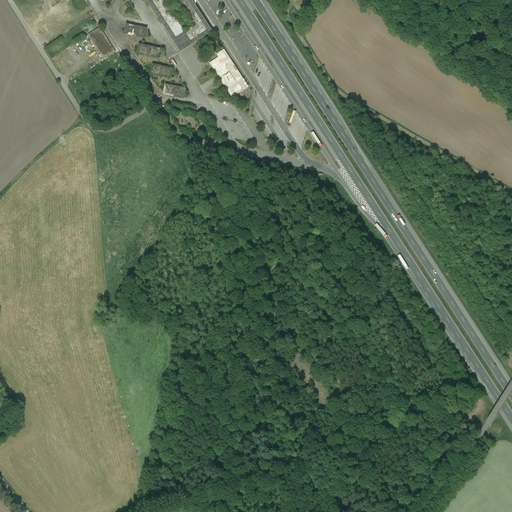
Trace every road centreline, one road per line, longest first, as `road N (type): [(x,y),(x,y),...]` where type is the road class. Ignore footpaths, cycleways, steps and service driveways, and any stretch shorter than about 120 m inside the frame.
road 1 (motorway): [(511,394),(260,8)]
road 2 (track): [(511,192),(335,89),(289,20),(293,1)]
road 3 (motorway): [(226,0),(349,191),(388,230)]
road 4 (motorway): [(239,0),(388,230)]
road 5 (motorway): [(388,230),(511,418)]
road 6 (unclassified): [(8,0),(92,126),(114,128),(156,103)]
road 7 (unclassified): [(420,511),(511,385)]
